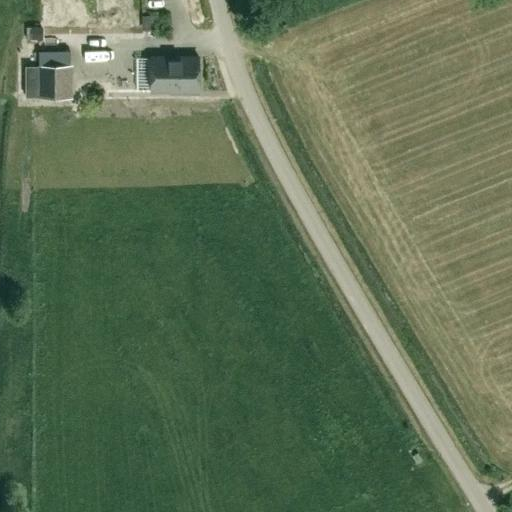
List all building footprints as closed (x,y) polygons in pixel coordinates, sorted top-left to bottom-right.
[(150,15),(142,16),(142,25),(150,25),(150,15)] [(42,26),(31,26),(31,39),(42,38),(42,26)] [(199,92),(199,57),(151,57),(151,90),(180,90),(180,92),(199,92)] [(105,74),(106,60),(87,60),(87,74),(105,74)] [(64,97),(64,65),(38,66),(39,97),(64,97)] [(38,66),(25,66),(26,97),(39,97),(38,66)]
